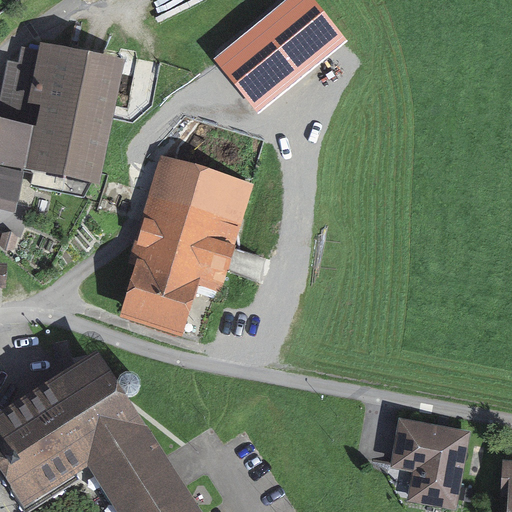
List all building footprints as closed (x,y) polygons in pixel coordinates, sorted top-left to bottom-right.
[(0,120),(31,125),(23,170),(102,183),(123,58),(41,44),(40,51),(22,48),(20,62),(5,59),(0,91),(0,120)] [(23,170),(31,125),(0,120),(0,209),(16,212),(23,170)] [(250,182),(159,156),(128,265),(134,267),(120,319),(182,336),(196,287),(218,293),(250,182)] [(0,414),(0,479),(20,511),(25,511),(89,472),(114,511),(200,511),(99,353),(61,376),(0,414)] [(458,511),(473,436),(398,422),(389,470),(414,475),(409,505),(445,511),(458,511)]
